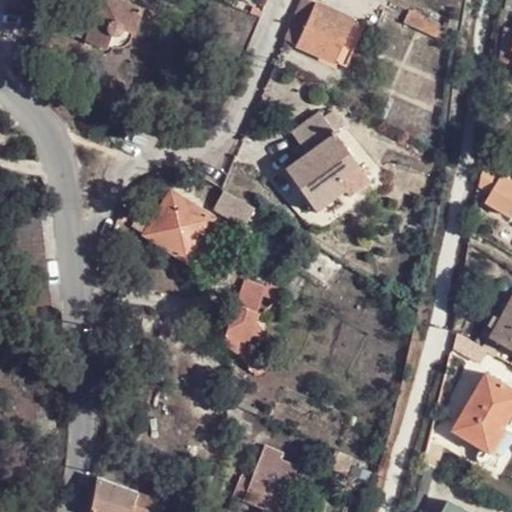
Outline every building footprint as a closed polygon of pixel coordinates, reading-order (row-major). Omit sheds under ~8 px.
[(115,0),(101,0),(95,16),(85,41),(85,42),(104,50),(110,35),(114,36),(116,35),(119,28),(131,33),(140,10),(115,0)] [(301,0),(289,30),(284,40),(296,45),(313,3),(305,0),(301,0)] [(350,18),(313,3),(296,45),(333,60),(350,18)] [(85,41),(95,16),(79,10),(70,34),(85,41)] [(408,11),(408,12),(402,24),(432,37),(436,32),(439,26),(439,25),(408,11)] [(511,28),(505,29),(498,63),(511,68),(511,64),(511,28)] [(307,154),(297,162),(286,169),(317,214),(346,193),(347,196),(366,182),(319,114),(292,131),(302,146),(307,154)] [(291,153),(297,162),(307,154),(302,146),(291,153)] [(490,161),(479,179),(480,185),(491,192),(501,177),(508,180),(509,179),(502,174),(505,169),(490,161)] [(511,182),(508,180),(501,177),(491,192),(486,201),(511,217),(511,216),(511,182)] [(240,225),(252,207),(225,191),(223,190),(212,208),(240,225)] [(170,193),(159,210),(146,228),(142,234),(187,263),(213,221),(170,193)] [(146,228),(159,210),(147,202),(135,220),(146,228)] [(51,307),(46,206),(20,207),(24,308),(51,307)] [(253,347),(260,325),(263,315),(260,313),(267,293),(277,296),(281,283),(270,279),(267,288),(246,281),(228,340),(253,347)] [(511,302),(499,325),(496,322),(491,331),(494,333),(492,338),(511,348),(511,302)] [(269,328),(260,325),(253,347),(228,340),(226,347),(264,372),(269,328)] [(483,346),(498,355),(501,351),(485,342),(483,346)] [(496,357),(498,355),(483,346),(482,348),(496,357)] [(489,453),(511,414),(511,390),(487,375),(454,431),(489,453)] [(284,484),(292,463),(279,458),(281,452),(264,446),(251,479),(259,483),(263,474),(284,484)] [(295,464),(292,463),(284,484),(287,485),(295,464)] [(424,511),(436,470),(426,467),(413,511),(424,511)] [(272,511),(273,511),(284,484),(263,474),(259,483),(251,479),(249,485),(243,499),(272,511)] [(159,511),(163,503),(95,479),(88,511),(159,511)] [(243,499),(249,485),(238,481),(232,495),(243,499)] [(472,511),(451,500),(444,511),(472,511)]
